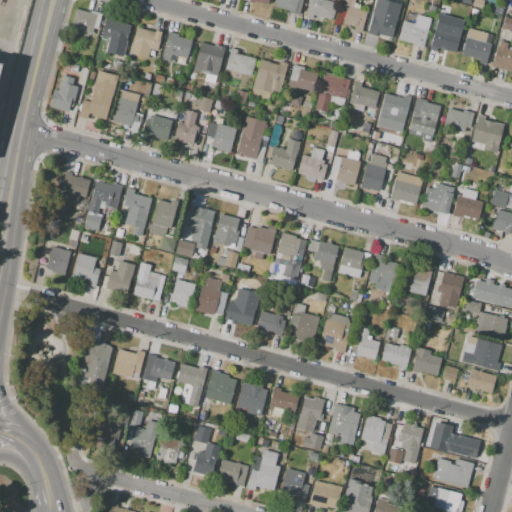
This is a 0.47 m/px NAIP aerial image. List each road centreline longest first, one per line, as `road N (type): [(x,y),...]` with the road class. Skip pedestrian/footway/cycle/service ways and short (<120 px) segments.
road 1 (residential): [(23,130),(511,266)]
road 2 (residential): [(34,296),(511,425)]
road 3 (residential): [(143,0),(511,98)]
road 4 (secondary): [(6,204),(54,0)]
road 5 (residential): [(72,455),(79,469),(241,511)]
